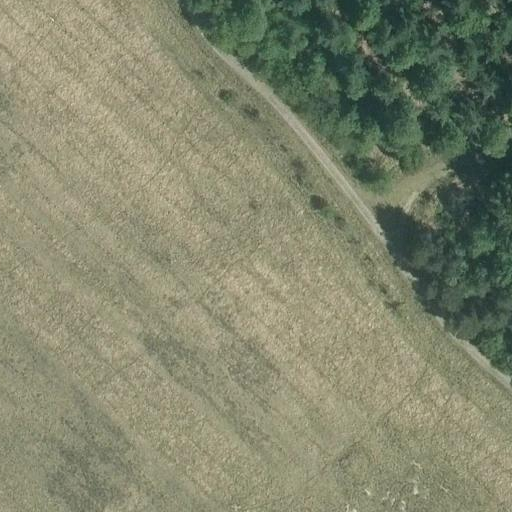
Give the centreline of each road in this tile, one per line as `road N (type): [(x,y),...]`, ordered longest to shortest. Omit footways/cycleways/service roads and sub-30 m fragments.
road 1 (track): [(187,0),(511,394)]
road 2 (track): [(376,229),(456,169),(511,150)]
